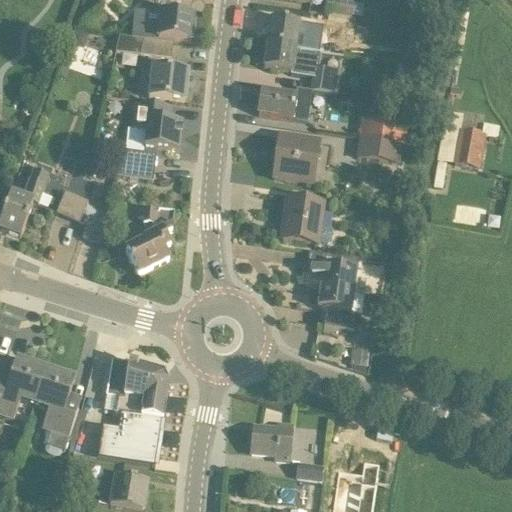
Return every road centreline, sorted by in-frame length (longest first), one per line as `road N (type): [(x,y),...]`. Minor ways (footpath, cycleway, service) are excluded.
road 1 (tertiary): [(220,305),(213,194),(232,0)]
road 2 (unclassified): [(511,435),(250,350)]
road 3 (tertiary): [(191,332),(0,273)]
road 4 (tertiary): [(192,511),(212,366)]
